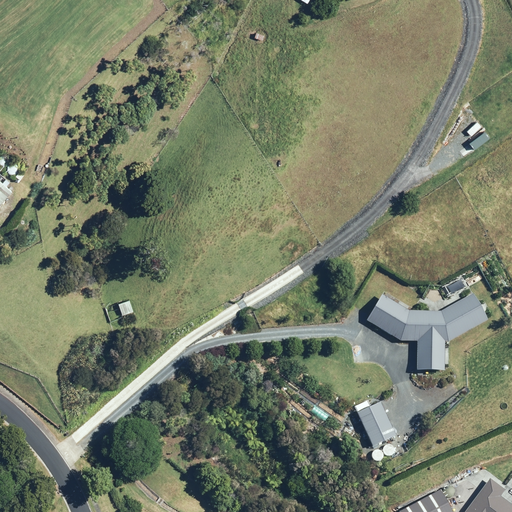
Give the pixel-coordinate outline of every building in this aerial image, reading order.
[(0,182),(0,204),(11,192),(0,182)] [(414,371),(442,372),(442,363),(447,363),(447,350),(443,350),(443,344),(489,322),(474,292),(433,312),(410,311),(381,294),(364,322),(399,343),(415,343),(414,371)] [(133,311),(129,299),(117,304),(121,315),(133,311)] [(380,402),(355,414),(370,447),(395,435),(380,402)] [(511,511),(511,473),(500,489),(489,480),(464,511),(511,511)] [(450,511),(439,490),(398,511),(450,511)]
